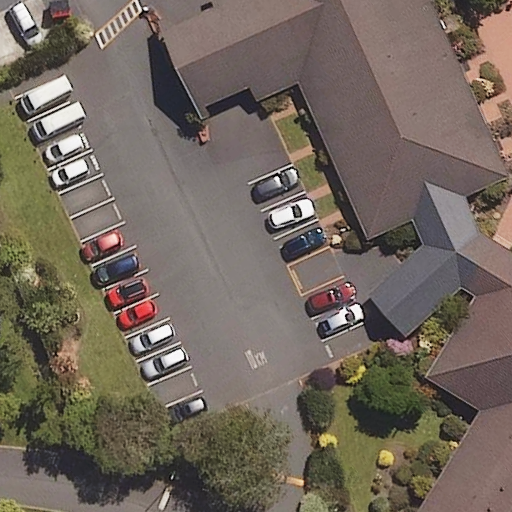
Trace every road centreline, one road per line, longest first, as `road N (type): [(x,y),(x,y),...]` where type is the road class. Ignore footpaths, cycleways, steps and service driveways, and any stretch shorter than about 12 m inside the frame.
road 1 (unknown): [(94,0),(256,380),(266,425),(263,511)]
road 2 (residential): [(169,511),(44,478),(0,477)]
